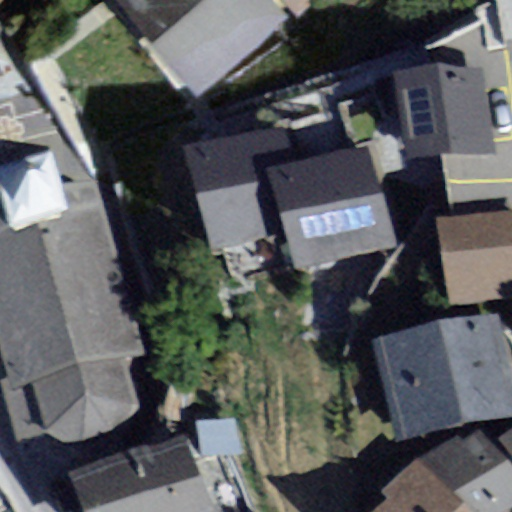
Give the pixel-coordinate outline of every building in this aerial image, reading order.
[(265,0),(125,0),(199,88),(279,18),(265,0)] [(476,82),(389,92),(404,172),(489,158),(476,82)] [(288,134),(180,163),(206,254),(282,234),(266,177),(297,169),(288,134)] [(391,256),(361,151),(297,169),(266,177),(282,234),(296,283),(391,256)] [(143,358),(101,182),(0,206),(0,347),(11,394),(38,388),(50,439),(142,417),(129,362),(143,358)] [(511,220),(435,232),(443,313),(511,301),(511,220)] [(511,373),(501,322),(370,348),(395,449),(511,422),(511,373)] [(462,511),(504,511),(511,507),(511,492),(470,439),(424,468),(462,511)] [(511,440),(501,447),(511,461),(511,440)] [(209,511),(178,441),(68,492),(76,511),(209,511)] [(392,511),(457,511),(416,468),(377,496),(392,511)]
